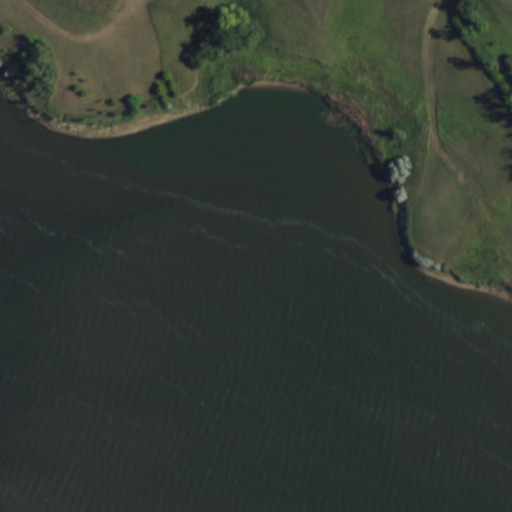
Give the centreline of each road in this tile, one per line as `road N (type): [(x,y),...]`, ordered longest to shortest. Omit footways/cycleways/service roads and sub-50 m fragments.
road 1 (track): [(511,252),(477,189),(433,138),(427,60),(437,14),(453,0)]
road 2 (track): [(433,138),(295,0)]
